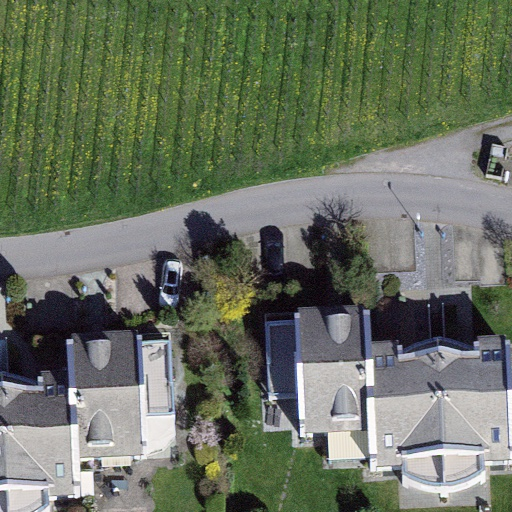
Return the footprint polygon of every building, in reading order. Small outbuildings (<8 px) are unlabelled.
[(372,305),(305,307),(309,430),(375,428),(373,355),(372,305)] [(148,450),(144,336),(76,338),(78,388),(80,452),(148,450)] [(511,351),(446,353),(449,468),(511,466),(511,351)] [(377,470),(449,468),(446,353),(373,355),(375,428),(377,470)] [(78,388),(9,390),(12,490),(81,488),(80,452),(78,388)] [(0,490),(12,490),(9,390),(0,390),(0,490)]
